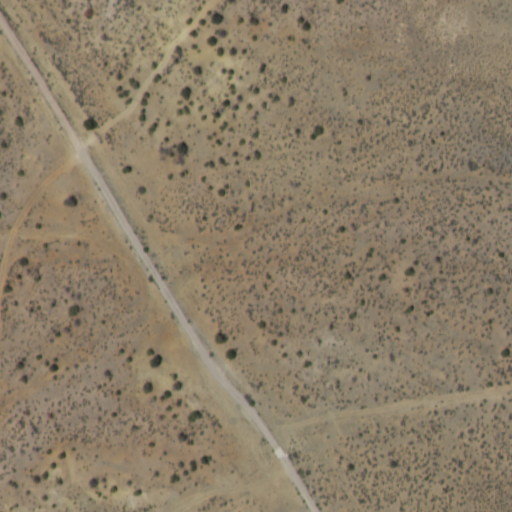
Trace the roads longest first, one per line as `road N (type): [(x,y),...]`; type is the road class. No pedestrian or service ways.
road 1 (track): [(32,465),(83,377),(149,295),(265,225),(511,191)]
road 2 (track): [(289,511),(182,335),(149,295),(0,27)]
